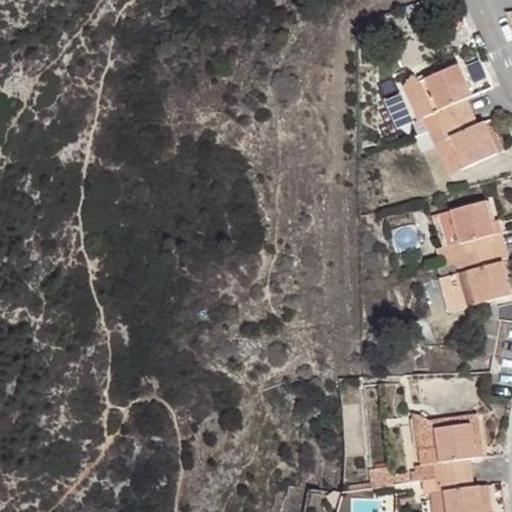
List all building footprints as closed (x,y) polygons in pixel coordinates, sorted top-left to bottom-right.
[(511,12),(499,14),(505,29),(511,27),(511,12)] [(448,171),(495,151),(482,121),(477,123),(465,95),(471,93),(458,62),(417,79),(411,71),(401,83),(415,117),(423,114),(448,171)] [(482,121),(495,151),(506,146),(492,117),(482,121)] [(509,295),(504,278),(499,262),(495,263),(487,234),(493,233),(489,214),(486,202),(434,215),(442,248),(434,250),(450,309),(509,295)] [(499,262),(504,278),(511,275),(511,258),(499,211),(489,214),(493,233),(487,234),(495,263),(499,262)] [(478,412),(430,418),(432,429),(469,423),(472,455),(483,453),(478,412)] [(432,429),(430,418),(416,420),(430,511),(480,511),(477,486),(471,486),(468,461),(473,459),(472,455),(469,423),(432,429)] [(369,466),(371,486),(391,483),(389,464),(369,466)]
